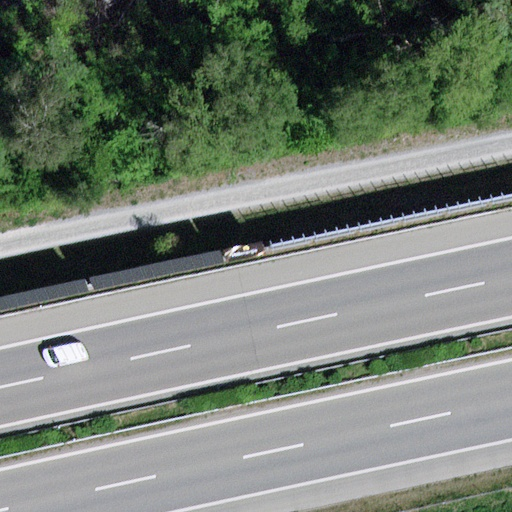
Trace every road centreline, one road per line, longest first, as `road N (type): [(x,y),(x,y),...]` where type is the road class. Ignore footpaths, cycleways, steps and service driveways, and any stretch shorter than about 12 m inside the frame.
road 1 (motorway): [(511,278),(0,390)]
road 2 (motorway): [(2,511),(511,401)]
